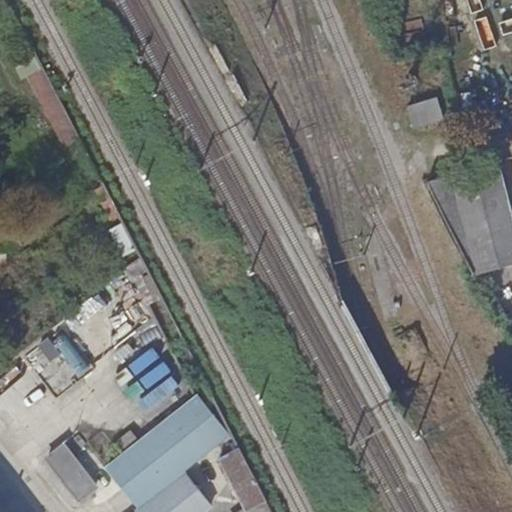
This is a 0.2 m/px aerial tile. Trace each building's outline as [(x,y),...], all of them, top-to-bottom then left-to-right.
[(0,0),(0,39),(16,70),(37,58),(6,0),(0,0)] [(26,76),(28,80),(44,73),(37,58),(16,70),(21,78),(26,76)] [(28,80),(55,132),(71,124),(44,73),(28,80)] [(439,109),(438,102),(411,108),(417,128),(427,126),(429,133),(436,131),(432,112),(439,109)] [(65,151),(82,144),(71,124),(55,132),(65,151)] [(472,275),(487,271),(486,269),(511,262),(511,221),(498,164),(426,183),(472,275)] [(108,223),(120,217),(104,186),(92,192),(108,223)] [(124,256),(137,251),(124,226),(111,232),(124,256)] [(148,306),(160,297),(141,257),(128,265),(148,306)] [(511,262),(486,269),(487,271),(511,265),(511,262)] [(56,329),(29,353),(61,390),(88,366),(56,329)] [(13,355),(0,365),(0,400),(16,421),(45,398),(13,355)] [(221,447),(197,398),(185,408),(109,468),(139,509),(135,511),(204,511),(211,507),(186,475),(221,447)] [(232,440),(197,398),(221,447),(232,440)] [(60,448),(46,461),(77,500),(92,489),(60,448)] [(218,460),(244,511),(243,511),(249,511),(267,503),(239,449),(218,460)] [(242,511),(270,511),(267,503),(249,511),(243,511),(244,511),(242,511)]
